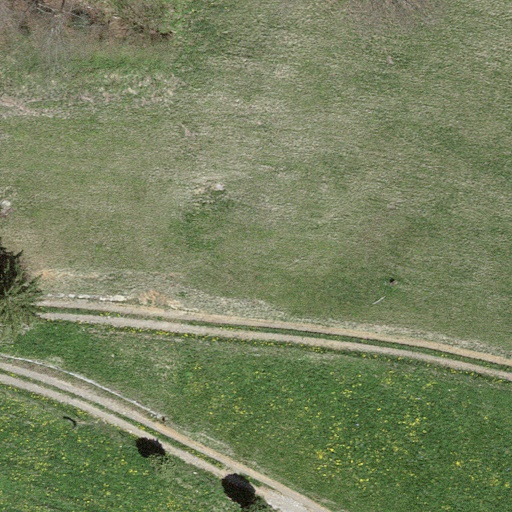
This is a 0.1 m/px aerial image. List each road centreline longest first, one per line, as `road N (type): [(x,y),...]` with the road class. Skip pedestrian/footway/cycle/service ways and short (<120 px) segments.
road 1 (track): [(0,310),(242,330),(511,367)]
road 2 (track): [(299,511),(189,439),(0,372)]
